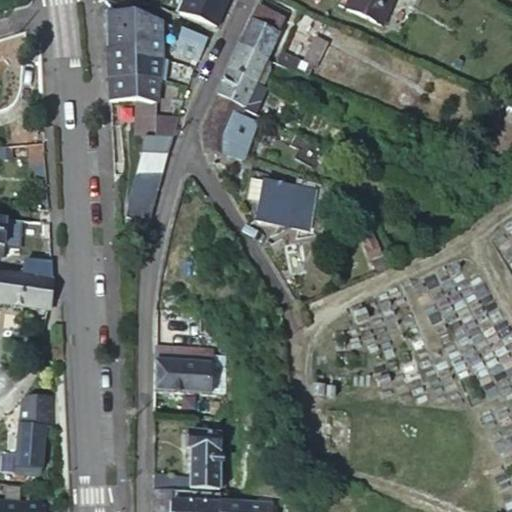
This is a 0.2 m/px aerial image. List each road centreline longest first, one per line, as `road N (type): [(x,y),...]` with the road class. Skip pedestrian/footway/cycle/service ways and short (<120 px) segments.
road 1 (tertiary): [(92,511),(87,279),(61,0)]
road 2 (residential): [(187,142),(148,283),(145,511)]
road 3 (residential): [(187,142),(290,310)]
road 4 (residential): [(245,0),(187,142)]
